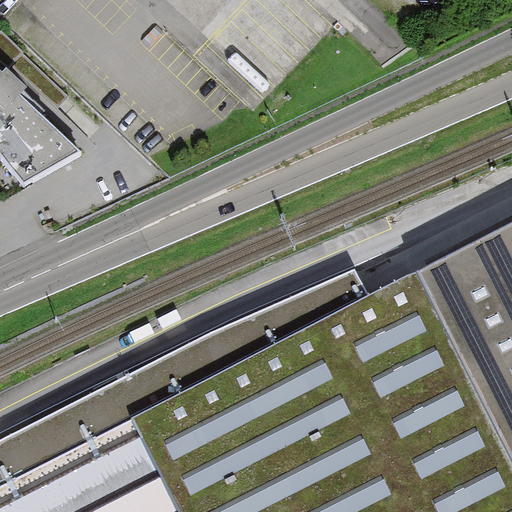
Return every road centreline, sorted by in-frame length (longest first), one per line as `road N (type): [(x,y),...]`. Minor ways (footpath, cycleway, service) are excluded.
road 1 (primary): [(511,41),(319,132),(172,214)]
road 2 (primary): [(172,214),(326,164),(511,86)]
road 3 (primary): [(172,214),(0,293)]
